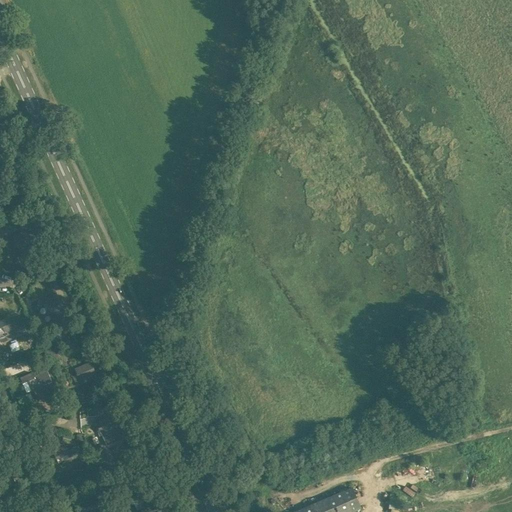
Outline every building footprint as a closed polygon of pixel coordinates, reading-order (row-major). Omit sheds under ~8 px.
[(26,204),(23,197),(15,199),(17,206),(26,204)] [(19,251),(23,249),(38,243),(34,233),(27,236),(25,231),(13,236),(19,251)] [(20,269),(17,262),(11,265),(14,272),(20,269)] [(44,305),(48,314),(53,311),(63,307),(56,293),(44,298),(47,303),(44,305)] [(6,336),(9,335),(18,331),(15,322),(10,324),(8,318),(0,321),(0,350),(1,351),(6,343),(4,342),(7,341),(6,336)] [(63,337),(61,331),(50,335),(53,341),(63,337)] [(57,354),(50,349),(47,353),(54,358),(57,354)] [(30,365),(38,362),(35,356),(28,360),(30,365)] [(93,368),(89,369),(87,364),(75,369),(77,375),(75,375),(79,385),(97,377),(93,368)] [(52,381),(57,378),(51,365),(45,368),(52,381)] [(43,385),(39,376),(34,378),(32,373),(20,378),(27,392),(43,385)] [(99,428),(107,446),(128,437),(123,426),(121,427),(115,414),(99,422),(101,427),(99,428)] [(69,443),(71,436),(62,434),(60,441),(69,443)] [(62,462),(63,464),(82,455),(78,446),(68,451),(65,445),(53,451),(56,457),(60,455),(63,462),(62,462)] [(40,446),(33,449),(37,458),(44,455),(40,446)] [(106,459),(103,453),(94,457),(97,463),(106,459)] [(7,474),(9,480),(14,478),(17,485),(16,486),(17,488),(25,484),(19,469),(7,474)] [(113,483),(117,477),(112,473),(107,479),(113,483)] [(353,511),(362,508),(353,487),(294,511),(353,511)] [(150,504),(144,490),(132,495),(135,501),(133,501),(137,510),(150,504)] [(99,511),(100,511),(96,502),(94,497),(77,504),(80,510),(85,508),(86,511),(99,511)] [(55,500),(48,503),(51,511),(58,508),(55,500)]
